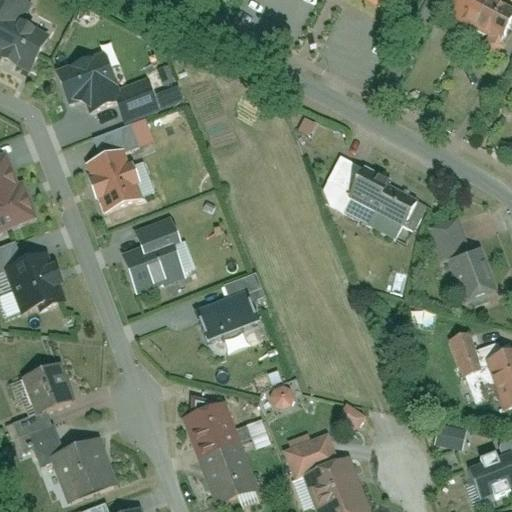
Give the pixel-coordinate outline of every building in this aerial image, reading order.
[(347,0),(387,20),(397,0),(347,0)] [(448,0),(437,22),(468,38),(487,0),(448,0)] [(487,0),(468,38),(499,53),(511,26),(511,8),(494,0),(487,0)] [(6,19),(0,31),(0,64),(28,78),(48,40),(6,19)] [(112,47),(54,71),(70,109),(128,85),(112,47)] [(128,96),(131,104),(117,109),(121,124),(151,115),(144,91),(128,96)] [(90,165),(106,212),(147,198),(131,152),(90,165)] [(0,160),(0,191),(22,182),(11,156),(0,160)] [(336,204),(399,235),(417,198),(355,167),(336,204)] [(0,235),(38,220),(22,182),(0,191),(0,235)] [(430,234),(456,312),(494,299),(475,245),(465,248),(457,224),(430,234)] [(126,258),(141,296),(187,278),(172,240),(126,258)] [(0,255),(0,291),(10,319),(44,307),(22,247),(0,255)] [(256,297),(200,315),(215,361),(270,343),(256,297)] [(491,416),(511,409),(511,347),(478,359),(468,331),(440,340),(463,410),(486,402),(491,416)] [(61,413),(45,367),(0,383),(16,429),(61,413)] [(266,397),(276,414),(294,403),(284,386),(266,397)] [(173,421),(189,467),(239,450),(223,404),(173,421)] [(344,406),(335,421),(356,434),(365,419),(344,406)] [(299,482),(308,511),(364,511),(348,458),(330,464),(323,440),(274,456),(284,487),(299,482)] [(104,492),(87,443),(33,462),(51,511),(104,492)] [(189,467),(204,511),(206,511),(255,495),(239,450),(189,467)] [(509,492),(511,490),(511,461),(511,458),(468,474),(479,505),(493,499),(494,503),(510,497),(509,492)]
